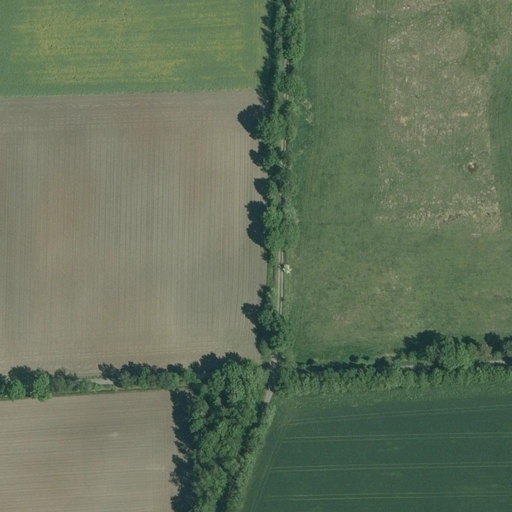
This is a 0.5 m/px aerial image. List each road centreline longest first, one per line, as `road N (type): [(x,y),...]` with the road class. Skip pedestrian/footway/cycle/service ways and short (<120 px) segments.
road 1 (track): [(290,0),(279,376)]
road 2 (unclassified): [(279,376),(0,391)]
road 3 (unclassified): [(511,363),(279,376)]
road 4 (unclassified): [(279,376),(226,511)]
